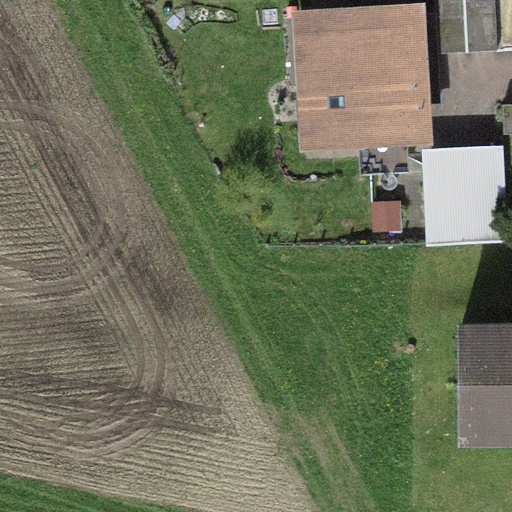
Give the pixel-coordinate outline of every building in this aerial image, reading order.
[(442,58),(496,53),(491,0),(466,0),(437,3),(442,58)] [(409,21),(311,27),(318,148),(416,143),(409,21)] [(511,110),(499,111),(501,140),(511,139),(511,110)] [(498,164),(427,167),(430,239),(501,236),(498,164)] [(459,445),(511,443),(511,344),(458,346),(459,445)]
